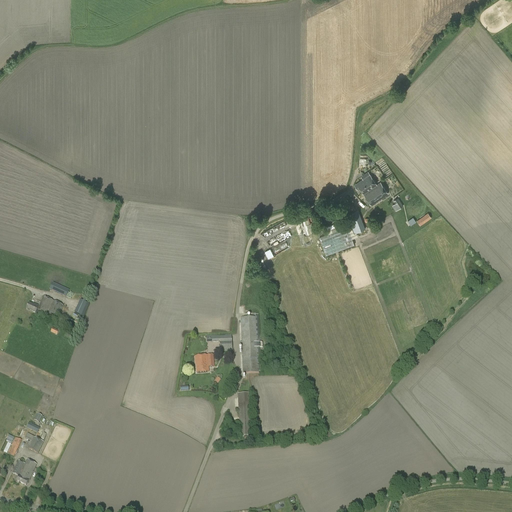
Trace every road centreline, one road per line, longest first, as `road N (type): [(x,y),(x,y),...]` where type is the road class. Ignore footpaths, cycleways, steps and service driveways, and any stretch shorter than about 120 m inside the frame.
road 1 (unclassified): [(185,511),(239,378),(237,313),(253,235),(272,218),(346,196)]
road 2 (track): [(0,79),(42,47),(106,47),(192,10),(279,0)]
road 3 (unclassified): [(352,511),(442,479),(511,483)]
